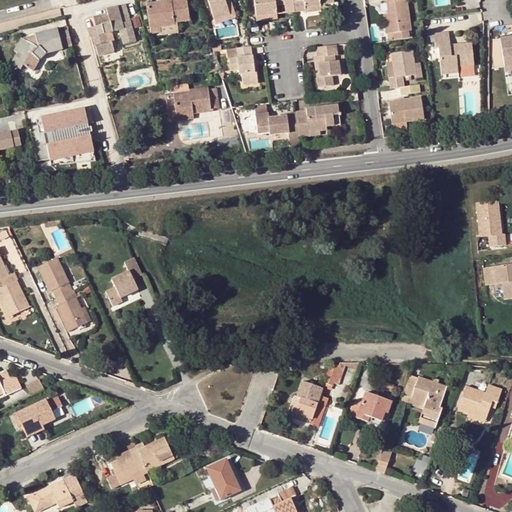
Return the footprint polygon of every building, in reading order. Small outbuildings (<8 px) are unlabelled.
[(146,4),(150,29),(159,28),(176,26),(175,23),(190,21),(186,0),(172,0),(173,0),(146,4)] [(206,0),(213,18),(228,13),(225,0),(206,0)] [(225,0),(228,13),(213,18),(214,23),(235,16),(230,0),(225,0)] [(294,12),(292,0),(254,0),(256,17),(276,14),(275,7),(274,3),(283,2),(283,6),(284,13),(294,12)] [(332,0),(292,0),(294,12),(305,10),(304,6),(333,3),(332,0)] [(411,27),(407,0),(386,0),(386,1),(390,0),(392,11),(388,11),(383,12),(384,22),(389,22),(390,31),(411,27)] [(334,7),(333,3),(304,6),(305,10),(305,13),(320,11),(320,9),(334,7)] [(95,27),(86,29),(89,38),(92,37),(98,57),(114,53),(111,42),(109,42),(109,43),(108,44),(105,35),(119,32),(122,45),(135,42),(124,5),(106,10),(106,14),(92,16),(95,27)] [(131,18),(133,27),(140,25),(139,16),(131,18)] [(384,22),(387,39),(413,35),(411,27),(390,31),(389,22),(384,22)] [(32,46),(20,39),(13,52),(17,54),(11,65),(21,70),(22,66),(33,72),(38,62),(44,55),(62,51),(62,50),(71,47),(67,31),(58,33),(57,29),(34,35),(37,44),(32,46)] [(452,48),(451,45),(450,32),(434,34),(436,49),(439,48),(443,74),(459,72),(459,66),(476,64),(473,43),(457,44),(457,48),(452,48)] [(34,35),(20,39),(32,46),(37,44),(34,35)] [(511,36),(501,38),(505,67),(511,65),(511,36)] [(336,43),(316,46),(318,56),(320,76),(316,77),(318,87),(332,84),(331,76),(339,74),(337,60),(335,60),(334,55),(337,54),(336,43)] [(250,54),(249,44),(234,47),(235,56),(229,57),(231,69),(237,68),(238,74),(241,73),(242,83),(257,81),(255,62),(253,63),(252,54),(250,54)] [(390,76),(392,87),(402,85),(405,85),(404,75),(417,72),(415,63),(413,49),(392,52),(394,64),(396,74),(390,76)] [(388,64),(390,76),(396,74),(394,64),(388,64)] [(421,90),(420,82),(405,85),(402,85),(403,93),(421,90)] [(169,123),(180,121),(179,117),(192,115),(211,112),(210,110),(219,109),(216,88),(207,89),(207,87),(188,90),(188,92),(173,94),(173,99),(165,100),(169,123)] [(393,122),(394,123),(407,120),(408,120),(425,117),(422,95),(390,100),(393,122)] [(303,111),(294,112),(297,137),(309,136),(308,132),(318,131),(326,130),(325,127),(332,126),(331,115),(336,114),(336,116),(338,116),(340,116),(339,113),(338,113),(336,105),(318,107),(319,109),(313,110),(313,108),(303,109),(303,111)] [(38,120),(49,162),(58,160),(60,166),(95,156),(87,133),(86,128),(85,124),(91,123),(87,108),(82,110),(82,109),(38,120)] [(297,137),(294,112),(284,113),(284,116),(269,118),(266,118),(266,113),(254,114),(256,133),(267,132),(267,134),(285,132),(286,139),(297,137)] [(339,125),(338,116),(336,116),(336,114),(331,115),(332,126),(339,125)] [(407,120),(394,123),(395,130),(410,127),(408,120),(407,120)] [(15,130),(0,133),(0,149),(19,145),(15,130)] [(502,236),(499,236),(496,203),(474,205),(477,239),(486,238),(487,248),(503,247),(502,236)] [(52,291),(56,299),(68,292),(71,291),(68,283),(56,258),(37,267),(49,292),(52,291)] [(140,275),(131,258),(122,262),(127,271),(110,280),(113,287),(104,291),(111,306),(121,301),(119,297),(136,289),(131,279),(140,275)] [(0,288),(15,281),(12,274),(7,276),(0,259),(0,288)] [(511,265),(481,270),(484,288),(500,285),(502,301),(511,299),(511,265)] [(28,307),(15,281),(0,288),(0,299),(8,317),(28,307)] [(68,292),(56,299),(59,306),(56,307),(68,332),(87,324),(80,310),(75,298),(71,291),(68,292)] [(84,307),(80,310),(87,324),(91,322),(84,307)] [(107,358),(102,368),(111,372),(116,362),(107,358)] [(338,366),(329,363),(322,382),(335,386),(341,370),(338,369),(338,366)] [(0,390),(2,389),(3,393),(5,395),(20,388),(14,376),(8,379),(5,370),(0,372),(0,390)] [(417,379),(408,375),(399,401),(408,405),(417,379)] [(417,379),(408,405),(422,410),(417,423),(433,429),(440,409),(438,408),(445,390),(431,386),(432,383),(417,377),(417,379)] [(301,382),(296,397),(300,398),(294,414),(310,420),(308,424),(316,427),(327,399),(319,397),(321,390),(301,382)] [(484,394),(465,387),(457,409),(468,413),(485,418),(489,408),(491,401),(496,403),(501,390),(487,385),(484,394)] [(391,402),(364,393),(360,404),(352,401),(347,416),(367,423),(369,417),(380,421),(383,413),(387,414),(391,402)] [(57,394),(15,414),(26,437),(43,429),(41,425),(54,419),(50,410),(61,404),(57,394)] [(287,416),(308,424),(310,420),(294,414),(300,398),(296,397),(294,396),(287,416)] [(484,422),(485,418),(468,413),(466,416),(484,422)] [(168,436),(163,439),(173,459),(177,457),(168,436)] [(135,446),(135,447),(146,472),(173,459),(163,439),(144,447),(141,443),(135,446)] [(130,455),(110,464),(115,475),(106,479),(111,489),(120,485),(137,477),(146,473),(146,472),(135,447),(128,451),(130,455)] [(391,451),(382,447),(374,470),(383,473),(391,451)] [(224,460),(206,469),(220,499),(238,491),(224,460)] [(150,480),(146,473),(137,477),(141,484),(150,480)] [(62,481),(27,497),(33,511),(42,507),(43,509),(55,503),(58,509),(72,502),(75,509),(86,504),(73,476),(62,481)] [(268,499),(245,509),(246,511),(295,511),(290,499),(295,497),(291,488),(277,494),(278,497),(281,502),(271,506),(270,501),(268,499)] [(278,497),(270,501),(271,506),(281,502),(278,497)]
